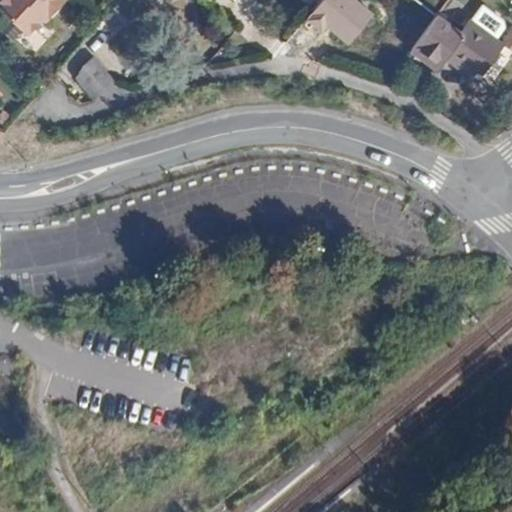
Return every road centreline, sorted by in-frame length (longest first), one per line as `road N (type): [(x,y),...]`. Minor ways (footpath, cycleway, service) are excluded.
road 1 (tertiary): [(182,145),(251,129),(321,131),(402,156),(474,197)]
road 2 (tertiary): [(0,206),(84,191),(182,145)]
road 3 (tertiary): [(182,145),(56,175)]
